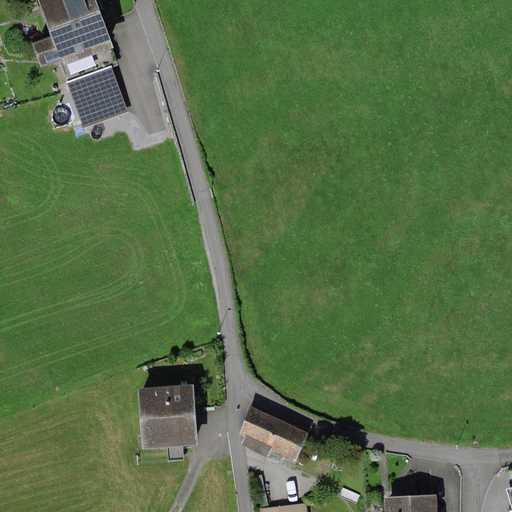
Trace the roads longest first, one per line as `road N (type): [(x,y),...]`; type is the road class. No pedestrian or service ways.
road 1 (residential): [(141,0),(203,199),(227,305),(237,402)]
road 2 (residential): [(237,402),(354,437),(476,459)]
